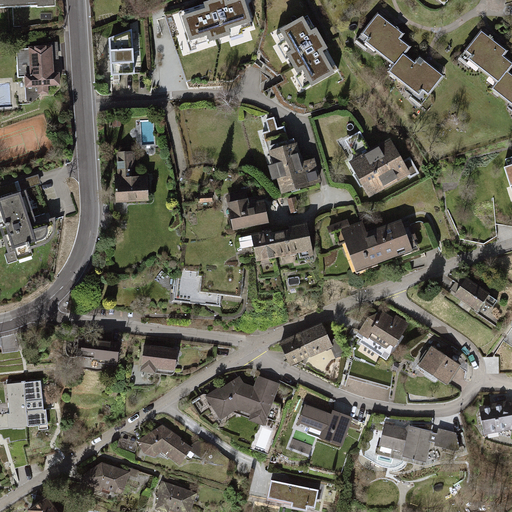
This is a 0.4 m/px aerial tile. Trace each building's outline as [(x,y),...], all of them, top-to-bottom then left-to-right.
[(0,0),(0,8),(56,6),(55,0),(0,0)] [(242,0),(210,0),(173,13),(187,54),(253,31),(242,0)] [(305,15),(270,34),(302,92),(337,72),(305,15)] [(405,35),(380,16),(361,40),(395,68),(404,56),(411,48),(401,40),(405,35)] [(134,32),(111,40),(114,95),(138,94),(134,32)] [(503,51),(477,32),(459,57),(495,84),(509,66),(498,57),(503,51)] [(54,48),(18,50),(19,78),(26,78),(27,105),(31,105),(40,98),(50,96),(49,88),(62,88),(61,74),(56,73),(54,48)] [(395,68),(390,74),(427,102),(445,80),(422,62),(418,67),(404,56),(395,68)] [(511,79),(504,73),(489,92),(511,109),(511,79)] [(271,133),(265,134),(275,166),(271,168),(276,182),(280,181),(284,196),(287,195),(294,213),(326,203),(321,187),(326,185),(317,161),(305,164),(297,140),(291,142),(287,129),(279,131),(276,119),(267,122),(271,133)] [(360,160),(352,164),(372,200),(413,177),(394,142),(372,154),(360,133),(349,140),(360,160)] [(137,151),(116,152),(119,204),(153,202),(151,176),(139,177),(137,151)] [(20,196),(0,202),(0,231),(8,229),(19,264),(35,259),(33,248),(47,245),(53,236),(53,226),(39,231),(28,193),(42,187),(39,176),(16,184),(20,196)] [(265,199),(230,207),(236,235),(271,227),(265,199)] [(413,222),(406,223),(415,256),(422,254),(413,222)] [(366,226),(343,235),(359,275),(407,256),(397,231),(372,241),(366,226)] [(317,254),(311,229),(285,234),(290,261),(317,254)] [(262,266),(290,261),(285,234),(256,240),(262,266)] [(200,295),(223,296),(224,273),(201,272),(200,295)] [(244,298),(245,274),(224,273),(223,296),(244,298)] [(458,277),(444,297),(470,316),(485,296),(458,277)] [(493,314),(501,303),(494,297),(485,308),(493,314)] [(409,327),(382,313),(370,318),(360,333),(395,350),(409,327)] [(330,322),(281,341),(290,364),(339,345),(330,322)] [(122,343),(80,338),(78,357),(120,362),(122,343)] [(466,366),(434,343),(419,365),(451,388),(466,366)] [(180,352),(145,348),(142,370),(177,374),(180,352)] [(238,376),(205,396),(222,420),(235,413),(266,427),(282,384),(258,375),(255,386),(244,384),(238,376)] [(24,383),(28,427),(47,426),(43,382),(24,383)] [(24,383),(6,385),(10,429),(28,427),(24,383)] [(357,422),(308,405),(301,425),(323,432),(320,441),(347,451),(357,422)] [(511,405),(480,410),(485,436),(511,432),(511,405)] [(412,429),(385,423),(381,447),(407,451),(405,456),(429,461),(433,445),(467,454),(465,434),(440,429),(440,432),(413,426),(412,429)] [(163,426),(138,442),(146,456),(157,458),(163,453),(179,465),(192,446),(163,426)] [(134,473),(102,464),(78,480),(123,493),(134,473)] [(320,490),(272,480),(269,496),(316,506),(320,490)] [(192,511),(198,495),(165,484),(157,508),(169,511),(192,511)] [(62,511),(50,495),(29,510),(30,511),(62,511)]
